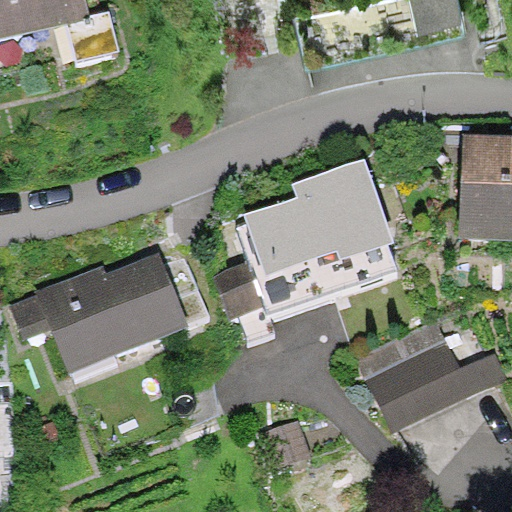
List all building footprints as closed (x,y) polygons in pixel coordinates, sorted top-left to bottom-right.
[(85,0),(0,0),(0,74),(58,61),(61,73),(125,58),(113,9),(89,14),(85,0)] [(467,14),(463,0),(295,0),(308,51),(467,14)] [(511,243),(511,140),(464,138),(459,241),(511,243)] [(399,277),(368,184),(315,202),(236,229),(248,264),(213,276),(229,322),(264,310),(268,322),(399,277)] [(104,269),(11,306),(24,339),(52,328),(71,375),(187,329),(158,256),(107,277),(104,269)] [(438,326),(359,363),(392,436),(507,384),(494,356),(459,372),(438,326)] [(299,422),(265,433),(277,470),(312,459),(299,422)]
